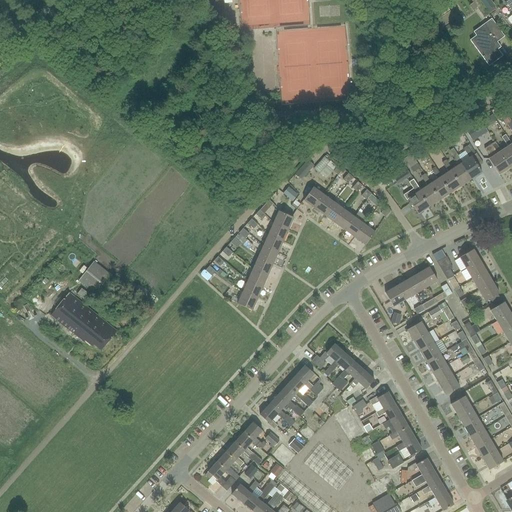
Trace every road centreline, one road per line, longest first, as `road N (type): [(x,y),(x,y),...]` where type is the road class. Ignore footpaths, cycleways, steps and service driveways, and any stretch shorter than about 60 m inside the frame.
road 1 (residential): [(0,493),(316,136),(388,196),(420,248)]
road 2 (residential): [(177,471),(348,292)]
road 3 (residential): [(471,499),(348,292)]
